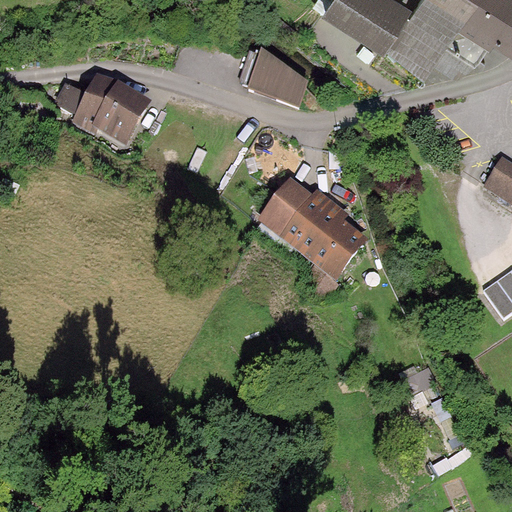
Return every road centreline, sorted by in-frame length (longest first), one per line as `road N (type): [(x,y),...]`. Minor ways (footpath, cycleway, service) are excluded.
road 1 (residential): [(137,72),(272,118),(302,120),(403,105),(511,69)]
road 2 (track): [(196,511),(153,455),(121,438),(71,429)]
road 3 (track): [(0,78),(137,72)]
